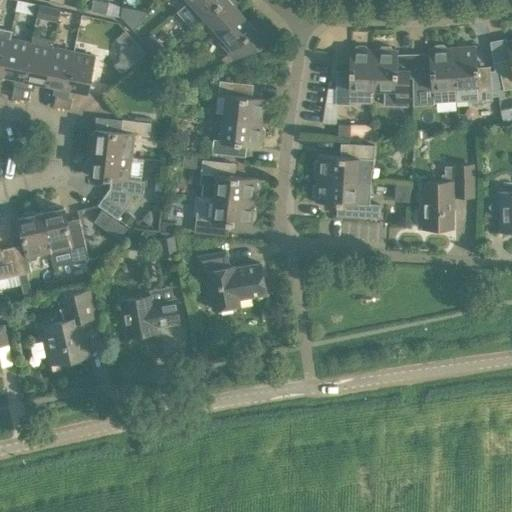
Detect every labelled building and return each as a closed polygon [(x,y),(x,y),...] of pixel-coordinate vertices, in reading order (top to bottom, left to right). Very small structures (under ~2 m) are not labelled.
[(98,12),(101,0),(100,0),(92,0),(90,10),(98,12)] [(101,0),(98,12),(105,13),(108,2),(101,0)] [(222,0),(188,0),(185,3),(200,20),(222,0)] [(240,12),(229,0),(222,0),(200,20),(214,36),(240,12)] [(59,9),(38,4),(35,17),(56,22),(59,9)] [(272,42),(263,33),(258,26),(255,29),(240,12),(214,36),(234,58),(272,42)] [(0,74),(2,75),(10,38),(8,37),(11,25),(0,22),(0,74)] [(119,57),(113,62),(123,73),(145,53),(123,28),(115,35),(120,41),(119,57)] [(31,42),(19,98),(27,100),(29,89),(32,89),(34,81),(44,83),(52,46),(53,39),(32,35),(31,42)] [(511,35),(509,40),(506,41),(509,59),(497,61),(503,89),(511,87),(511,35)] [(31,42),(10,38),(2,75),(11,76),(14,85),(11,97),(19,98),(31,42)] [(157,57),(166,50),(160,43),(151,51),(157,57)] [(454,101),(450,47),(447,47),(443,44),(434,44),(431,48),(427,49),(428,60),(429,75),(413,76),(413,105),(433,104),(433,102),(454,101)] [(359,104),(359,103),(371,103),(371,89),(372,49),(368,49),(364,45),(356,45),(352,48),(348,48),(348,60),(348,75),(336,74),(335,103),(359,104)] [(371,89),(383,89),(383,105),(407,105),(408,68),(396,68),(396,61),(397,50),(393,49),(389,46),(381,45),(377,49),(372,49),(371,89)] [(475,45),(450,47),(454,101),(467,100),(467,101),(491,99),(489,71),(477,72),(476,57),(475,45)] [(73,51),(52,46),(44,83),(65,88),(73,51)] [(157,57),(152,61),(157,67),(171,55),(166,50),(157,57)] [(95,55),(73,51),(65,88),(87,92),(95,55)] [(264,101),(264,98),(246,96),(248,83),(219,80),(218,94),(224,94),(222,116),(262,121),(262,118),(266,114),(267,106),(264,101)] [(54,105),(61,107),(64,95),(56,94),(54,105)] [(71,97),(64,95),(61,107),(69,109),(71,97)] [(261,125),(262,121),(222,116),(219,139),(213,138),(211,152),(240,155),(241,143),(259,145),(259,142),(264,138),(265,130),(261,125)] [(92,148),(91,152),(131,156),(133,134),(149,136),(150,122),(122,119),(120,131),(94,128),(93,132),(89,135),(88,143),(92,148)] [(350,125),(338,124),(337,136),(349,137),(350,125)] [(316,174),(316,179),(370,181),(371,169),(372,169),(374,145),(345,143),(344,156),(329,155),(329,154),(318,154),(317,158),(313,161),(313,169),(316,174)] [(128,179),(131,156),(91,152),(91,156),(86,159),(85,167),(89,172),(88,175),(115,178),(114,189),(109,196),(105,193),(97,205),(117,218),(131,197),(132,193),(142,194),(144,180),(128,179)] [(213,197),(253,201),(253,196),(258,193),(259,185),(255,180),(255,177),(244,176),(244,177),(229,175),(230,162),(202,159),(199,183),(202,184),(201,196),(210,196),(213,197)] [(455,161),(455,162),(455,166),(445,166),(445,177),(422,177),(423,216),(421,216),(421,229),(429,229),(429,227),(452,227),(451,194),(455,194),(455,195),(472,195),(472,161),(455,161)] [(369,204),(370,181),(316,179),(316,182),(312,186),(311,194),(315,198),(315,202),(326,203),(326,202),(341,203),(341,216),(378,218),(379,204),(369,204)] [(511,230),(511,190),(499,191),(500,231),(489,231),(489,232),(511,230)] [(252,207),(253,201),(213,197),(210,196),(208,219),(195,218),(194,231),(222,234),(224,222),(239,224),(250,225),(250,222),(255,219),(256,211),(252,207)] [(44,211),(40,212),(49,251),(53,266),(88,258),(79,218),(66,221),(63,207),(60,208),(55,205),(47,207),(44,211)] [(101,209),(93,220),(106,229),(113,218),(101,209)] [(31,271),(28,260),(35,259),(37,254),(49,251),(40,212),(36,213),(31,210),(23,212),(20,217),(17,218),(23,244),(11,246),(17,274),(16,274),(18,282),(25,281),(23,273),(31,271)] [(159,233),(160,238),(157,238),(160,254),(176,251),(173,235),(172,235),(171,230),(159,233)] [(0,278),(16,274),(17,274),(11,246),(0,248),(0,278)] [(260,262),(233,267),(233,265),(228,266),(225,251),(197,256),(200,278),(207,277),(212,308),(239,303),(238,297),(265,293),(260,262)] [(94,317),(88,290),(61,296),(66,319),(46,323),(49,336),(43,338),(49,364),(89,355),(81,320),(94,317)] [(174,299),(152,302),(151,295),(119,300),(125,336),(157,330),(156,326),(179,322),(174,299)]
